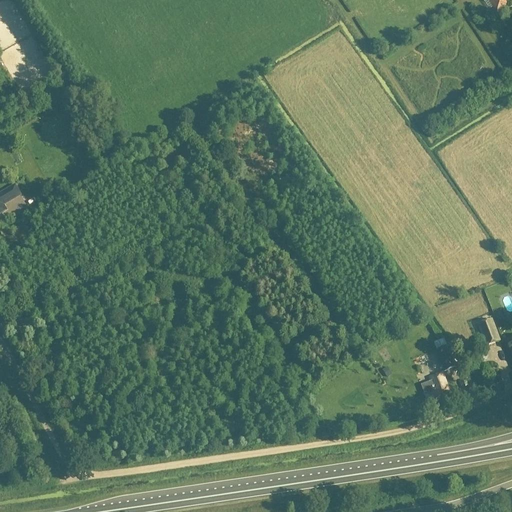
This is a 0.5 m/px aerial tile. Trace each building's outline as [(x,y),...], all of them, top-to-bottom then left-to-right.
[(487,0),(496,12),(507,5),(503,0),(487,0)] [(0,215),(6,212),(3,206),(20,196),(14,186),(0,194),(0,215)] [(499,342),(491,320),(476,326),(484,348),(499,342)] [(456,367),(447,346),(435,351),(443,372),(456,367)] [(428,404),(450,395),(441,374),(428,379),(433,392),(424,396),(428,404)]
